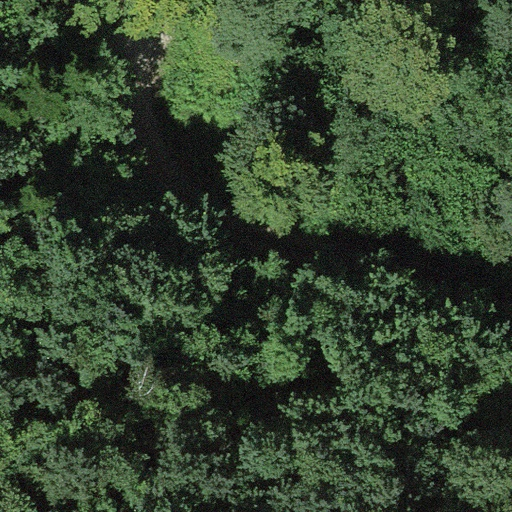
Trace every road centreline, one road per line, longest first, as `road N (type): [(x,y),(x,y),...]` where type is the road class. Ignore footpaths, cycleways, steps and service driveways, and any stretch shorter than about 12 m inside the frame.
road 1 (track): [(158,0),(133,68),(141,157),(196,209),(288,250),(511,299)]
road 2 (track): [(0,4),(151,7)]
